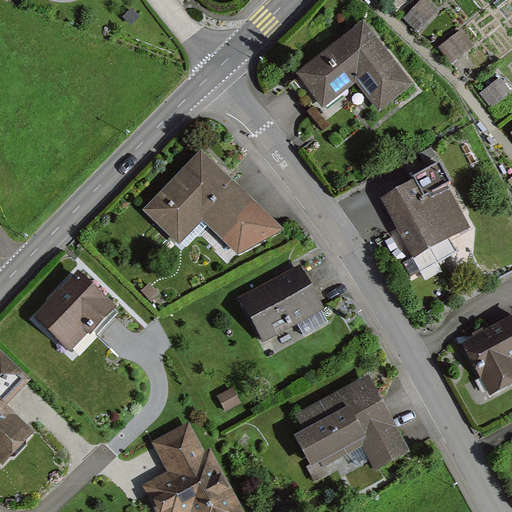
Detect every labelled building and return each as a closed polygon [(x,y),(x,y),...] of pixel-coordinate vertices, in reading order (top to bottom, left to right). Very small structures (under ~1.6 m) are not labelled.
[(438,11),(425,0),(420,0),(404,18),(419,32),(438,11)] [(303,69),(325,99),(359,74),(384,108),(406,92),(358,28),(303,69)] [(475,45),(462,29),(439,47),(452,63),(475,45)] [(479,94),(491,109),(511,92),(499,77),(479,94)] [(205,146),(146,206),(179,239),(205,213),(237,245),(283,223),(205,146)] [(423,175),(387,192),(415,253),(472,226),(451,182),(431,191),(423,175)] [(327,306),(303,261),(242,294),(266,339),(327,306)] [(35,312),(71,347),(116,300),(81,266),(35,312)] [(511,317),(467,341),(494,393),(511,383),(511,317)] [(3,349),(0,351),(0,456),(2,459),(35,427),(6,398),(29,375),(3,349)] [(370,373),(299,411),(307,426),(301,430),(319,464),(366,438),(379,463),(410,446),(370,373)] [(172,474),(147,487),(159,511),(241,511),(210,451),(203,454),(190,427),(157,444),(172,474)]
